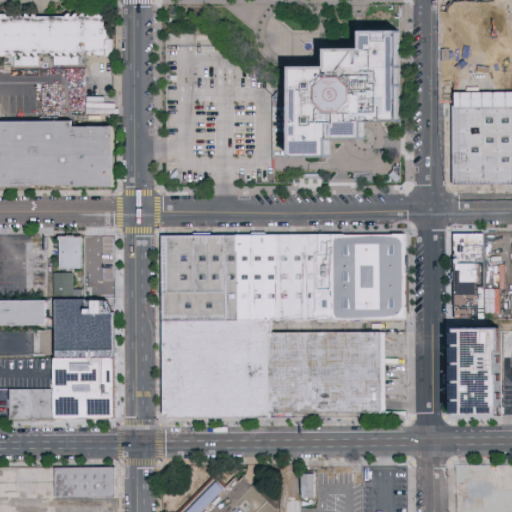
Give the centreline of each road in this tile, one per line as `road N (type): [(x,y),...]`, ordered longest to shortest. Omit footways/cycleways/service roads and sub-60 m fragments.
road 1 (residential): [(433,511),(428,0)]
road 2 (secondary): [(37,213),(511,210)]
road 3 (secondary): [(511,441),(143,444)]
road 4 (tertiary): [(141,212),(143,444)]
road 5 (tertiary): [(139,0),(141,212)]
road 6 (secondary): [(143,444),(0,444)]
